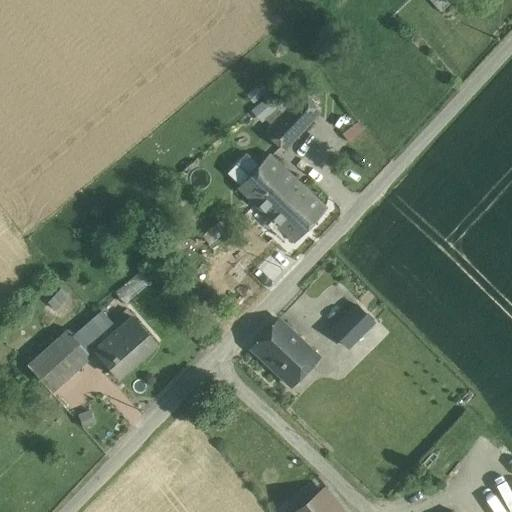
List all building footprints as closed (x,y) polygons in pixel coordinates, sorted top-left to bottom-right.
[(449,4),(445,0),(428,0),(440,13),(449,4)] [(301,94),(265,133),(284,150),(320,112),(301,94)] [(268,96),(252,110),(262,121),(278,108),(268,96)] [(363,129),(356,121),(342,133),(348,141),(363,129)] [(326,208),(269,154),(237,188),(254,204),(244,215),(262,232),(272,222),(294,242),(326,208)] [(139,272),(115,293),(125,305),(149,284),(139,272)] [(373,322),(356,305),(331,330),(348,347),(373,322)] [(95,350),(119,329),(103,311),(74,335),(92,356),(96,352),(95,350)] [(95,350),(96,352),(100,349),(110,361),(106,364),(118,378),(158,344),(134,317),(119,329),(95,350)] [(318,357),(279,319),(251,348),(291,386),(318,357)] [(69,330),(28,366),(51,392),(92,356),(74,335),(69,330)] [(340,511),(323,490),(295,511),(340,511)]
